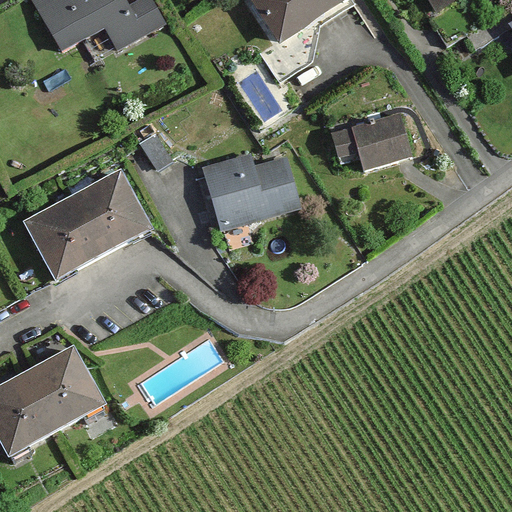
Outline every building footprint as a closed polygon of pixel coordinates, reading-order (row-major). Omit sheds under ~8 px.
[(30,0),(62,55),(104,31),(116,53),(167,24),(152,0),(139,0),(130,5),(126,0),(30,0)] [(348,0),(250,0),(248,2),(282,48),(352,7),(348,0)] [(426,0),(438,18),(467,0),(426,0)] [(401,114),(331,137),(342,172),(362,166),(366,178),(417,161),(401,114)] [(249,158),(206,171),(226,238),(262,227),(305,214),(289,158),(252,169),(249,158)] [(123,173),(26,228),(60,288),(157,233),(123,173)] [(75,352),(0,393),(0,440),(12,462),(107,410),(75,352)]
